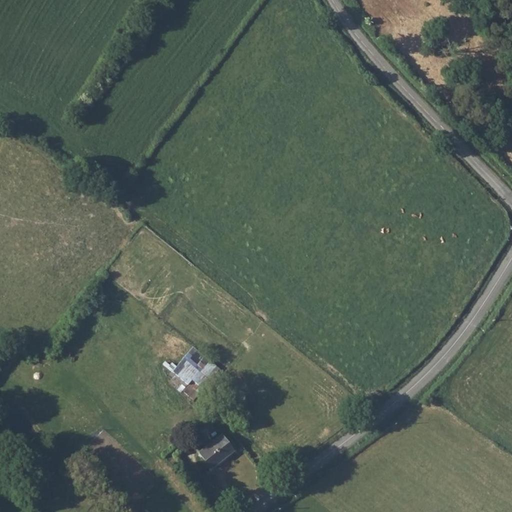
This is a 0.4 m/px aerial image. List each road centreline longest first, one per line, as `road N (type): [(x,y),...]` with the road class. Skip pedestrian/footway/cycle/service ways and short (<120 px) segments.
road 1 (tertiary): [(511,258),(422,379),(254,511)]
road 2 (tertiary): [(332,0),(388,73),(511,199)]
